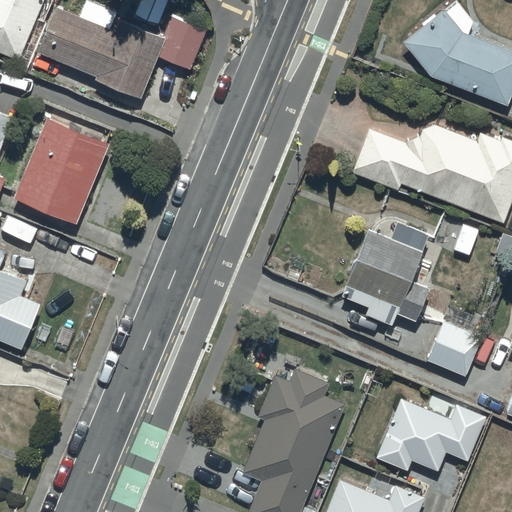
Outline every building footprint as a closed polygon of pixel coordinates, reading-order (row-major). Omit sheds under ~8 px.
[(0,0),(0,47),(19,55),(41,0),(0,0)] [(191,63),(206,22),(172,10),(164,30),(121,12),(116,24),(110,22),(117,5),(103,0),(83,0),(80,9),(56,0),(54,0),(36,46),(45,49),(37,69),(65,81),(73,61),(96,70),(95,72),(143,91),(159,51),(191,63)] [(160,18),(166,0),(137,0),(135,8),(160,18)] [(402,34),(429,70),(506,99),(511,81),(511,44),(467,28),(471,15),(460,0),(452,0),(445,5),(443,2),(402,34)] [(0,147),(15,113),(0,106),(0,147)] [(77,217),(109,134),(49,110),(14,193),(77,217)] [(503,217),(511,192),(511,136),(500,132),(499,134),(478,127),(476,133),(434,119),(421,125),(419,130),(402,135),(367,123),(351,167),(398,184),(400,179),(503,217)] [(390,231),(366,223),(341,289),(367,300),(364,308),(390,318),(395,306),(416,314),(416,313),(430,313),(440,290),(426,286),(427,281),(410,276),(427,228),(395,216),(390,231)] [(0,333),(23,343),(42,297),(22,289),(28,274),(0,262),(0,333)] [(481,330),(442,314),(425,356),(465,371),(481,330)] [(296,511),(338,403),(277,380),(242,472),(259,478),(245,511),(296,511)] [(444,416),(396,395),(372,453),(402,466),(407,455),(432,466),(440,446),(460,455),(477,414),(450,402),(444,416)] [(383,498),(340,477),(323,511),(410,511),(418,497),(390,484),(383,498)]
